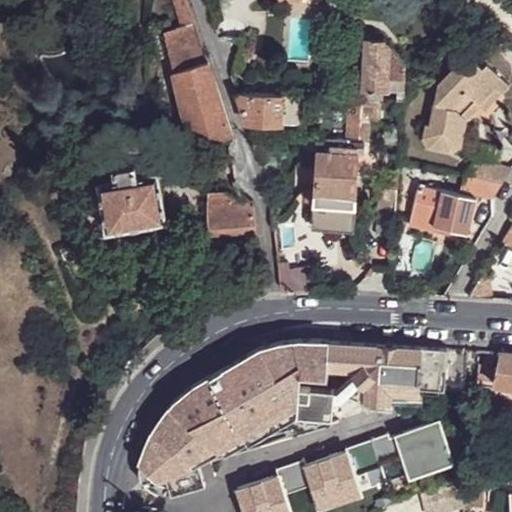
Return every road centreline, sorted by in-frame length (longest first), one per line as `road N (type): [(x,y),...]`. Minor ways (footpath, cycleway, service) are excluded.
road 1 (unclassified): [(198,0),(252,168),(275,310)]
road 2 (secondary): [(106,511),(120,432),(140,396),(196,342),(275,310)]
road 3 (secondary): [(275,310),(511,320)]
